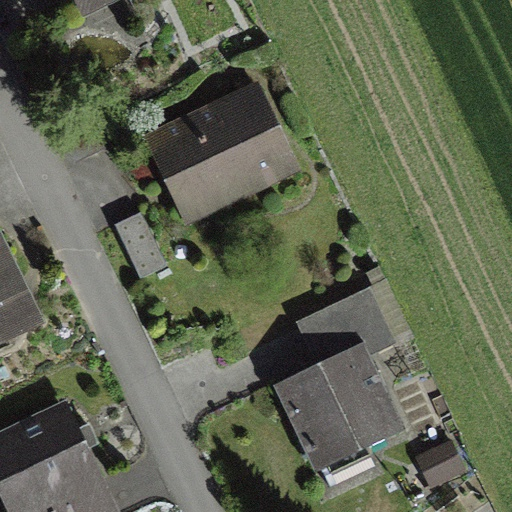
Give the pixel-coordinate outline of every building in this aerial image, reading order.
[(79,0),(84,9),(102,0),(79,0)] [(254,95),(162,138),(197,211),(288,168),(254,95)] [(141,213),(115,226),(141,277),(167,264),(141,213)] [(0,254),(0,338),(32,323),(0,254)] [(366,292),(311,318),(329,356),(277,381),(315,460),(394,423),(362,356),(390,343),(366,292)] [(109,511),(62,411),(0,439),(0,496),(7,511),(109,511)]
